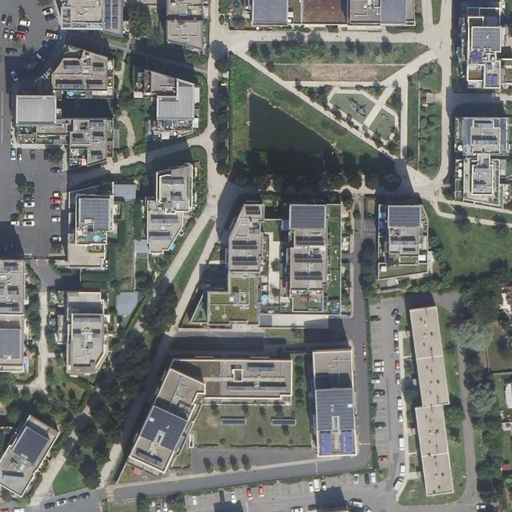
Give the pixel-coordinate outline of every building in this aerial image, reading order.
[(60,0),(61,5),(61,20),(121,37),(121,35),(121,20),(121,11),(116,10),(116,3),(121,3),(121,0),(165,0),(165,7),(170,7),(170,14),(165,14),(165,41),(179,44),(184,44),(184,45),(201,49),(201,0),(60,0)] [(300,0),(243,0),(243,13),(250,13),(250,27),(301,27),(300,0)] [(300,0),(301,27),(378,26),(378,22),(390,22),(390,26),(413,26),(410,0),(300,0)] [(471,6),(465,6),(464,78),(481,78),(481,86),(497,86),(497,83),(511,83),(511,58),(493,58),(493,49),(497,49),(497,7),(492,7),(471,6)] [(25,86),(15,90),(15,102),(15,144),(44,144),(44,138),(55,138),(55,144),(67,144),(67,170),(111,159),(113,117),(73,118),(72,90),(112,91),(113,61),(63,45),(59,55),(54,63),(50,68),(43,75),(37,80),(29,85),(25,86)] [(132,66),(131,93),(150,94),(150,104),(158,104),(157,119),(152,119),(151,136),(159,136),(158,144),(190,134),(192,84),(166,77),(165,78),(156,78),(158,74),(132,66)] [(198,86),(192,84),(190,134),(197,131),(198,86)] [(112,99),(112,91),(72,90),(73,97),(112,99)] [(474,198),(473,202),(502,207),(502,192),(502,180),(498,180),(498,173),(505,173),(505,165),(505,158),(498,158),(498,150),(507,150),(507,142),(507,134),(499,134),(499,122),(499,116),(464,115),(464,120),(463,141),(463,149),(464,149),(464,153),(464,156),(463,156),(463,179),(463,195),(474,198)] [(159,136),(151,136),(151,146),(158,144),(159,136)] [(69,292),(60,292),(60,307),(65,307),(66,315),(60,315),(60,348),(69,348),(66,375),(94,373),(100,363),(100,353),(105,353),(105,336),(114,336),(115,316),(128,316),(135,303),(134,293),(132,293),(133,254),(161,254),(160,251),(166,251),(180,227),(180,211),(189,211),(191,165),(159,172),(154,173),(155,179),(156,192),(156,201),(135,201),(134,186),(111,186),(111,183),(67,193),(67,223),(71,223),(71,234),(68,234),(68,266),(80,266),(81,291),(69,292)] [(257,313),(339,313),(339,308),(338,287),(338,270),(337,261),(314,262),(314,253),(337,252),(337,244),(337,229),(336,211),(336,202),(316,202),(313,202),(313,210),(307,210),(307,202),(290,202),(285,202),(285,218),(258,217),(258,202),(251,202),(239,202),(228,229),(224,283),(200,291),(187,322),(256,322),(257,313)] [(426,271),(426,219),(420,204),(416,204),(403,203),(400,203),(400,209),(394,209),(394,203),(384,203),(376,202),(376,277),(389,275),(413,272),(426,271)] [(0,373),(22,373),(22,344),(23,262),(0,262),(0,373)] [(411,334),(416,376),(411,376),(411,383),(417,382),(420,402),(413,404),(415,425),(408,425),(409,433),(416,432),(420,468),(414,468),(414,475),(421,474),(423,490),(450,487),(444,442),(439,400),(446,399),(440,349),(435,303),(408,307),(410,328),(404,328),(405,335),(411,334)] [(280,355),(172,355),(123,467),(149,478),(152,472),(164,477),(166,470),(194,472),(193,450),(317,450),(317,452),(357,451),(350,348),(280,347),(280,355)] [(0,483),(1,484),(3,481),(9,485),(7,488),(21,496),(34,474),(33,473),(36,469),(37,470),(58,433),(27,415),(20,429),(0,429),(0,483)] [(149,478),(123,467),(116,484),(164,477),(152,472),(149,478)]
